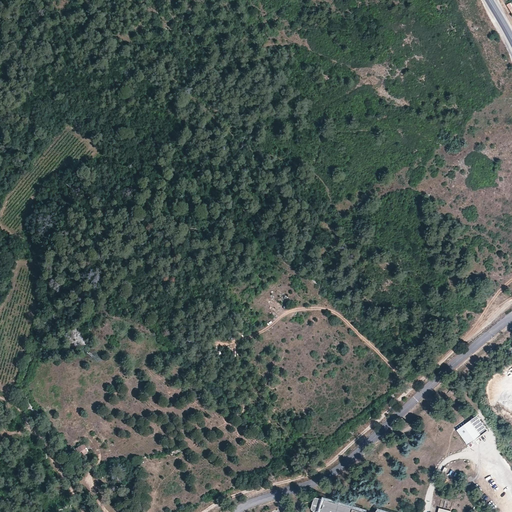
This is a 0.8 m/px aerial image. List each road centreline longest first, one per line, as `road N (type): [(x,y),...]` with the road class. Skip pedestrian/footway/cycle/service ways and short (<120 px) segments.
road 1 (track): [(511,300),(324,463),(209,511)]
road 2 (track): [(411,388),(328,309),(280,312),(246,339),(215,344)]
road 3 (track): [(0,396),(21,413),(81,511)]
